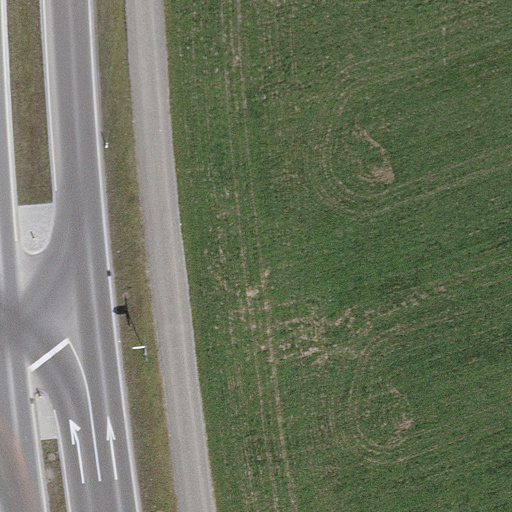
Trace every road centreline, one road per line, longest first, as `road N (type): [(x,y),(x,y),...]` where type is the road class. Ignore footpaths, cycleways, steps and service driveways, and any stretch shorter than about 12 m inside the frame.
road 1 (track): [(195,511),(146,0)]
road 2 (secondary): [(86,315),(69,0)]
road 3 (secondary): [(113,511),(86,315)]
road 4 (secondary): [(0,375),(22,511)]
